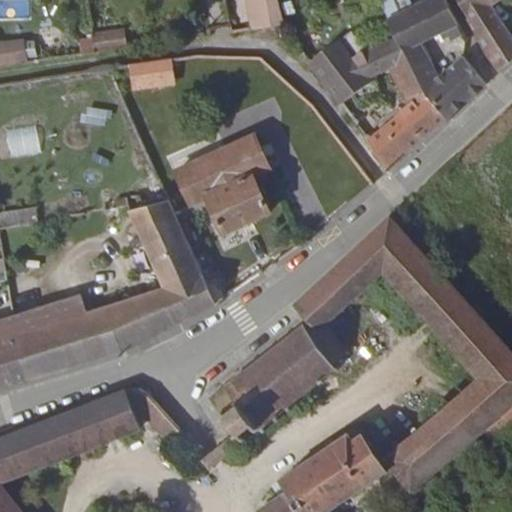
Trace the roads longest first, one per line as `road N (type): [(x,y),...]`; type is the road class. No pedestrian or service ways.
road 1 (residential): [(394,188),(267,41),(0,74)]
road 2 (unclassified): [(0,410),(139,372),(241,318),(394,188)]
road 3 (unclassified): [(394,188),(511,83)]
